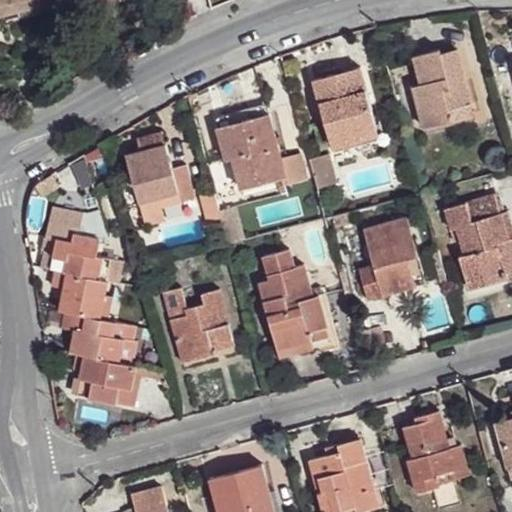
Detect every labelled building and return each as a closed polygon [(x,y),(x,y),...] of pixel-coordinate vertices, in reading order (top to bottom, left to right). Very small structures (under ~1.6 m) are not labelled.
[(0,12),(2,20),(44,10),(41,0),(0,10),(0,12)] [(0,0),(0,10),(41,0),(0,0)] [(115,19),(118,9),(84,0),(74,0),(73,8),(115,19)] [(84,0),(118,9),(120,0),(84,0)] [(413,83),(423,127),(454,120),(450,109),(470,101),(457,48),(438,54),(436,46),(412,53),(420,81),(413,83)] [(317,79),(333,145),(381,135),(365,66),(317,79)] [(218,118),(226,157),(233,155),(227,125),(273,113),(269,101),(218,118)] [(233,155),(241,187),(286,176),(283,156),(273,113),(227,125),(233,155)] [(168,143),(165,130),(141,137),(144,149),(168,143)] [(176,165),(168,143),(144,149),(129,153),(142,200),(180,190),(185,200),(199,197),(189,163),(176,165)] [(286,176),(289,184),(315,176),(312,163),(308,148),(283,156),(286,176)] [(315,176),(319,189),(340,184),(331,158),(312,163),(315,176)] [(185,200),(180,190),(142,200),(145,211),(163,205),(185,200)] [(455,255),(463,289),(511,275),(511,240),(511,241),(506,213),(499,215),(493,196),(444,210),(449,231),(458,228),(465,252),(455,255)] [(168,221),(163,205),(145,211),(149,226),(168,221)] [(79,231),(81,222),(52,217),(48,233),(60,236),(55,264),(60,266),(59,282),(68,285),(65,306),(70,307),(67,322),(80,326),(76,350),(82,351),(79,367),(87,370),(82,396),(121,404),(124,387),(133,388),(137,375),(139,367),(129,365),(122,363),(126,338),(116,335),(119,324),(111,322),(115,299),(107,297),(111,284),(105,282),(100,281),(105,256),(101,254),(105,237),(79,231)] [(362,268),(370,298),(412,287),(404,261),(417,256),(406,220),(365,229),(372,266),(362,268)] [(256,281),(278,357),(339,345),(323,292),(311,296),(302,259),(292,262),(288,247),(263,254),(270,275),(256,281)] [(110,257),(105,256),(100,281),(105,282),(110,257)] [(404,261),(412,287),(424,284),(417,256),(404,261)] [(233,339),(219,290),(201,295),(204,305),(187,309),(181,288),(163,294),(182,366),(212,357),(209,346),(233,339)] [(123,301),(115,299),(111,322),(119,324),(123,301)] [(130,326),(119,324),(116,335),(126,338),(130,326)] [(134,341),(126,338),(122,363),(129,365),(134,341)] [(235,346),(233,339),(209,346),(212,357),(221,356),(220,350),(235,346)] [(145,376),(137,375),(133,388),(124,387),(121,404),(137,408),(145,376)] [(407,453),(418,490),(444,479),(444,475),(464,470),(457,439),(447,443),(440,406),(415,414),(418,420),(402,424),(412,451),(407,453)] [(511,412),(499,416),(510,461),(511,460),(511,412)] [(309,454),(324,505),(352,497),(354,504),(378,498),(364,431),(336,438),(339,447),(322,451),(309,454)] [(336,438),(320,441),(322,451),(339,447),(336,438)] [(274,511),(263,465),(210,481),(217,511),(274,511)] [(169,511),(163,487),(132,494),(135,511),(169,511)] [(352,497),(324,505),(325,511),(355,511),(354,504),(352,497)]
